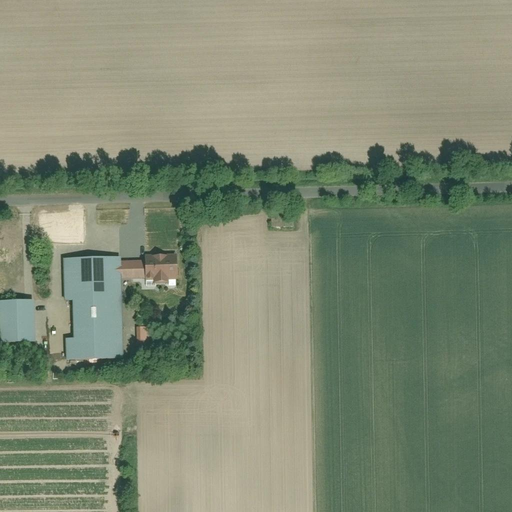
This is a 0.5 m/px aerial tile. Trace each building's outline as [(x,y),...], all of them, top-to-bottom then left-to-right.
[(293,208),(271,209),(272,227),(294,226),(293,208)] [(167,279),(177,278),(176,256),(145,257),(145,262),(146,277),(146,279),(154,279),(154,283),(167,283),(167,279)] [(121,258),(64,260),(66,301),(73,301),(75,338),(67,338),(67,358),(124,357),(122,278),(121,263),(121,258)] [(121,263),(122,278),(146,277),(145,262),(121,263)] [(32,302),(0,303),(1,343),(33,342),(32,302)] [(152,327),(138,327),(139,345),(153,345),(152,327)]
